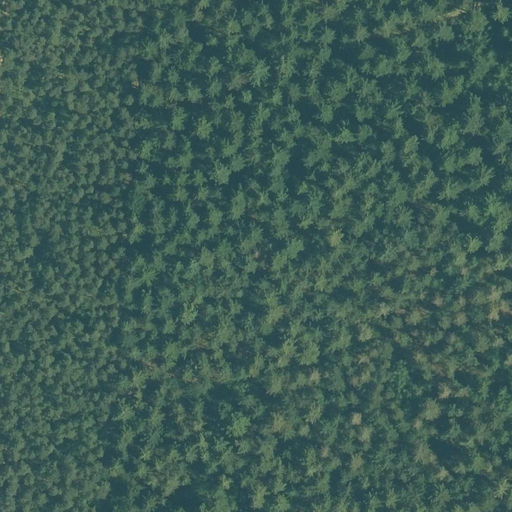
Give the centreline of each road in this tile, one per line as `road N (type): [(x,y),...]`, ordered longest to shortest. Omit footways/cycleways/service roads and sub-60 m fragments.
road 1 (track): [(103,511),(144,0)]
road 2 (track): [(135,117),(501,0)]
